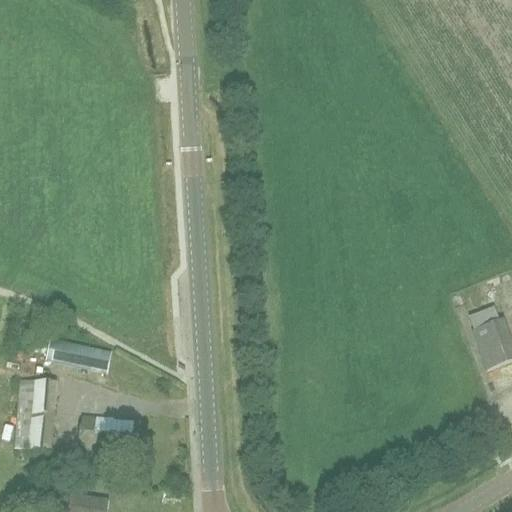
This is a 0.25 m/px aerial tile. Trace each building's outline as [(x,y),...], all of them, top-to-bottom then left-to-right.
[(486,373),(511,363),(511,358),(499,323),(472,333),(486,373)] [(55,347),(52,366),(110,374),(112,355),(55,347)] [(43,376),(43,363),(16,365),(17,378),(43,376)] [(24,408),(32,408),(31,449),(42,449),(44,383),(24,383),(24,408)] [(58,424),(56,457),(100,459),(102,426),(58,424)] [(0,471),(0,504),(47,507),(48,474),(0,471)]
